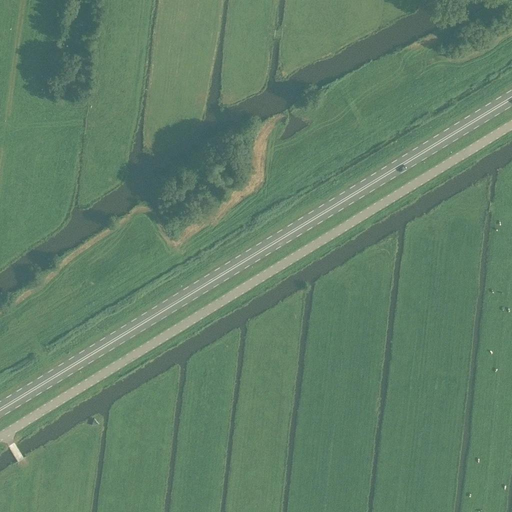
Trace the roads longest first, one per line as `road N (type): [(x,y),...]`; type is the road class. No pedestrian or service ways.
road 1 (primary): [(0,409),(511,97)]
road 2 (unclassified): [(0,435),(511,123)]
